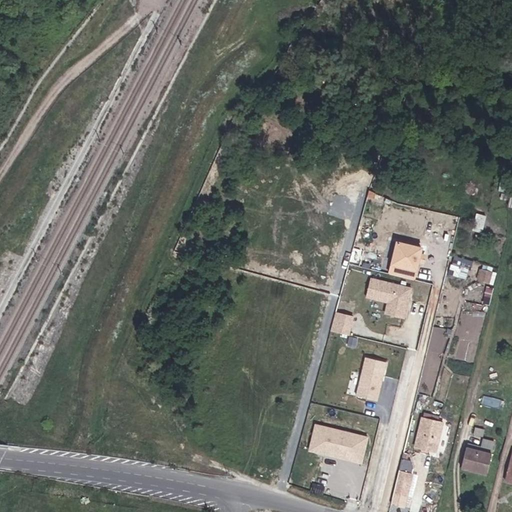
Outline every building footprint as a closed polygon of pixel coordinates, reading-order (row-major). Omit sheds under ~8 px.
[(477,213),(475,229),(485,230),(486,214),(477,213)] [(387,272),(415,277),(420,244),(393,239),(387,272)] [(480,282),(494,285),(497,273),(482,269),(480,282)] [(497,273),(494,285),(505,288),(508,275),(497,273)] [(366,298),(387,300),(385,313),(408,317),(412,283),(369,277),(366,298)] [(350,334),(355,315),(337,310),(332,330),(350,334)] [(366,355),(355,394),(379,400),(389,361),(366,355)] [(364,462),(370,434),(314,422),(308,450),(364,462)] [(418,451),(424,452),(430,424),(424,422),(418,451)] [(430,424),(424,452),(438,455),(444,427),(430,424)] [(493,450),(496,440),(485,437),(482,447),(493,450)] [(490,454),(465,449),(460,469),(485,476),(490,454)] [(511,465),(508,465),(503,483),(511,484),(511,465)] [(403,476),(399,498),(412,501),(416,479),(403,476)]
